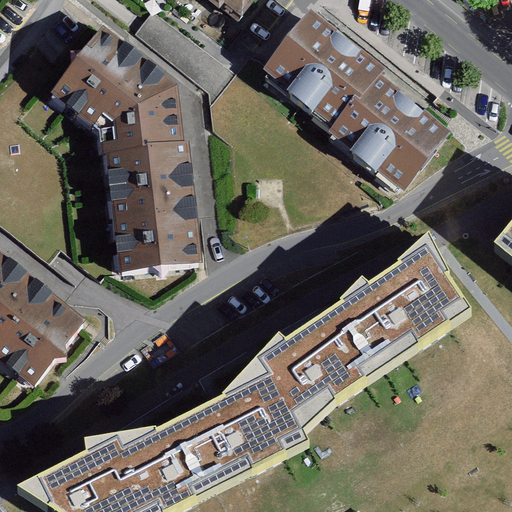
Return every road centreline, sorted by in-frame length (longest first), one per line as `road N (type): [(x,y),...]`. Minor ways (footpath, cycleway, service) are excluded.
road 1 (residential): [(0,436),(42,423),(111,356),(240,269),(383,219),(511,150)]
road 2 (unknown): [(0,245),(137,339)]
road 3 (tertiary): [(410,0),(511,83)]
